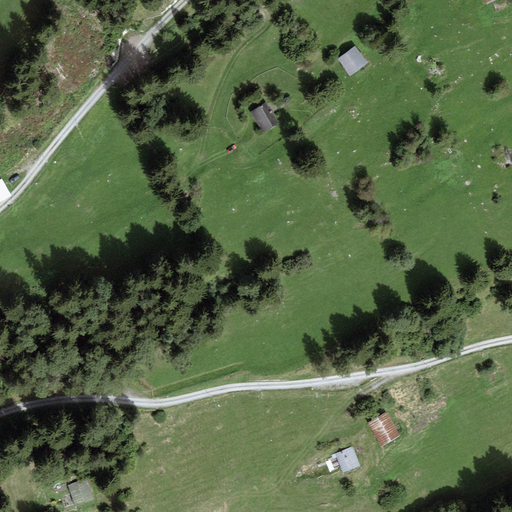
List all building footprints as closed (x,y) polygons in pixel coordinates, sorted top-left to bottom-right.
[(357,48),(339,60),(349,76),(367,65),(357,48)] [(269,105),(253,115),(266,135),(282,126),(269,105)] [(2,181),(0,182),(0,198),(9,193),(2,181)] [(391,415),(372,426),(385,449),(404,438),(391,415)] [(355,451),(337,461),(346,478),(364,469),(355,451)] [(89,479),(68,486),(75,507),(96,500),(89,479)]
